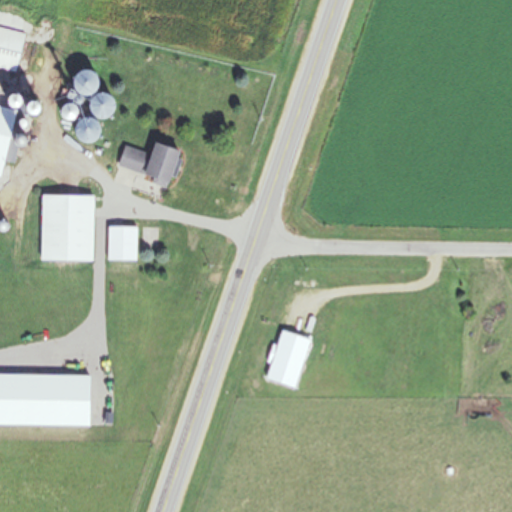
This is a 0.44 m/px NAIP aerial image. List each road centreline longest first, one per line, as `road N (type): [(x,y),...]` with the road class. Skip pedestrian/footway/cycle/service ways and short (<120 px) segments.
road 1 (primary): [(163,511),(337,0)]
road 2 (residential): [(511,247),(254,244)]
